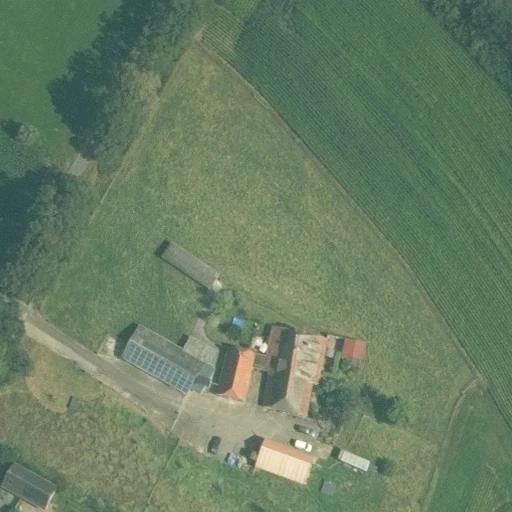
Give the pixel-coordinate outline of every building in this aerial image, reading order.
[(208,292),(218,276),(171,245),(161,260),(208,292)] [(186,397),(203,368),(137,331),(121,360),(186,397)] [(317,390),(327,346),(272,333),(266,362),(227,353),(216,399),(243,406),(251,371),(269,375),(261,410),(305,420),(312,389),(317,390)] [(265,443),(256,471),(285,481),(294,454),(265,443)] [(38,511),(43,511),(56,490),(14,466),(0,490),(38,511)]
